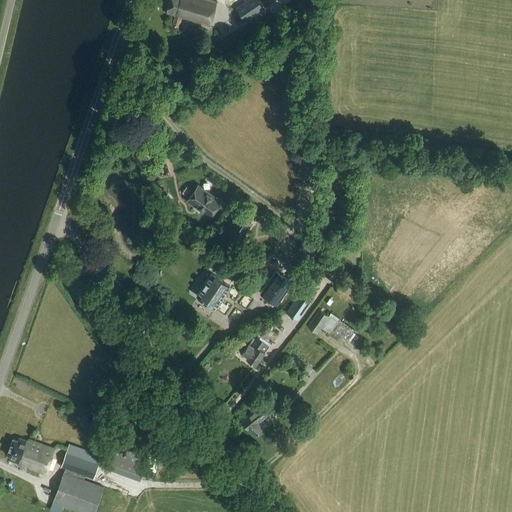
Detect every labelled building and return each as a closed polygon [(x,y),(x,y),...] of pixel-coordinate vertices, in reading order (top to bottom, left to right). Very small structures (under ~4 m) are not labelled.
[(181,22),(182,18),(209,27),(216,3),(207,0),(169,0),(166,14),(175,16),(172,25),(178,27),(180,22),(181,22)] [(259,0),(247,0),(237,7),(245,20),(264,8),(259,0)] [(131,156),(139,168),(149,161),(141,149),(131,156)] [(210,215),(220,201),(198,186),(188,200),(210,215)] [(340,194),(338,218),(352,219),(354,195),(340,194)] [(234,247),(252,223),(239,214),(222,238),(234,247)] [(323,251),(305,240),(298,251),(316,262),(323,251)] [(322,266),(327,259),(323,256),(318,264),(322,266)] [(308,274),(314,265),(301,257),(296,266),(308,274)] [(344,270),(332,262),(324,274),(335,282),(344,270)] [(293,282),(276,270),(260,292),(277,304),(293,282)] [(216,308),(231,286),(213,273),(197,295),(216,308)] [(287,310),(299,319),(313,297),(301,289),(287,310)] [(307,325),(318,332),(330,315),(329,315),(319,308),(307,325)] [(341,318),(330,334),(337,339),(339,336),(346,342),(355,329),(341,318)] [(274,327),(270,323),(261,336),(272,344),(279,335),(272,330),(274,327)] [(271,347),(259,339),(258,338),(253,345),(256,347),(255,348),(250,344),(242,355),(248,359),(247,360),(256,367),(271,347)] [(309,378),(305,373),(301,377),(305,381),(309,378)] [(258,423),(270,414),(263,404),(257,409),(258,410),(243,421),(254,436),(263,429),(258,423)] [(46,473),(55,448),(29,439),(29,441),(19,437),(18,439),(13,437),(8,453),(11,455),(10,460),(46,473)] [(94,479),(104,452),(71,440),(61,467),(66,469),(51,510),(56,511),(61,511),(63,506),(78,511),(94,511),(104,487),(84,479),(86,476),(94,479)] [(115,444),(106,467),(140,479),(149,455),(115,444)]
